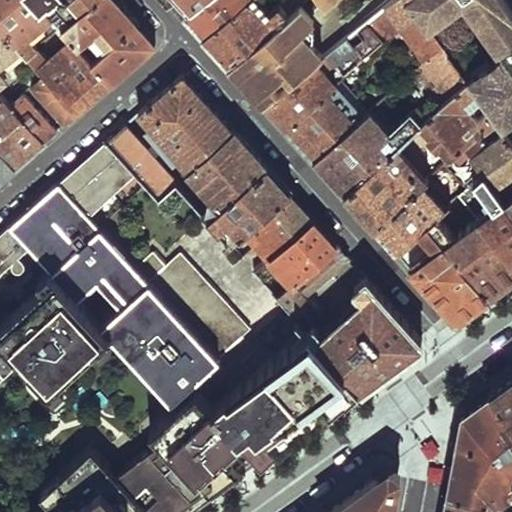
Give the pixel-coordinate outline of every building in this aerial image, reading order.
[(0,0),(0,24),(26,54),(36,46),(24,34),(50,12),(40,2),(38,0),(0,0)] [(62,26),(94,0),(43,0),(40,2),(50,12),(62,26)] [(75,39),(78,43),(95,30),(108,44),(91,58),(112,81),(156,42),(133,16),(118,0),(94,0),(62,26),(75,39)] [(171,0),(182,11),(195,0),(171,0)] [(195,0),(182,11),(192,23),(202,34),(243,0),(195,0)] [(256,1),(256,0),(243,0),(202,34),(216,49),(229,64),(297,9),(289,0),(284,0),(267,14),(256,1)] [(394,0),(370,20),(385,38),(401,26),(427,60),(442,46),(422,19),(408,0),(394,0)] [(511,117),(511,0),(408,0),(422,19),(443,4),(446,7),(455,0),(488,0),(493,6),(482,12),(508,50),(504,53),(489,65),(468,80),(470,83),(497,121),(500,126),(511,117)] [(488,0),(464,0),(504,53),(508,50),(482,12),(493,6),(488,0)] [(443,4),(422,19),(442,46),(468,80),(489,65),(446,7),(443,4)] [(248,84),(265,103),(324,56),(302,32),(315,21),(301,7),(297,9),(229,64),(248,84)] [(342,78),(346,74),(338,63),(361,43),(370,54),(386,40),(385,38),(370,20),(324,56),(265,103),(276,115),(286,126),(342,78)] [(0,83),(6,79),(2,74),(26,54),(0,24),(0,83)] [(78,43),(75,39),(49,62),(36,46),(26,54),(43,73),(78,112),(95,97),(112,81),(91,58),(78,43)] [(421,65),(450,99),(470,83),(468,80),(442,46),(427,60),(421,65)] [(43,73),(31,84),(65,123),(78,112),(43,73)] [(180,74),(138,111),(188,166),(233,126),(210,100),(186,73),(180,74)] [(375,91),(362,101),(342,78),(286,126),(300,142),(314,157),(371,107),(382,98),(375,91)] [(450,99),(421,122),(452,155),(466,145),(480,133),(497,121),(470,83),(450,99)] [(0,179),(21,161),(44,141),(10,104),(0,92),(0,179)] [(44,141),(57,130),(22,92),(10,104),(44,141)] [(413,111),(390,130),(371,107),(314,157),(329,174),(344,190),(399,140),(421,122),(413,111)] [(511,117),(500,126),(504,130),(511,140),(511,139),(511,117)] [(175,177),(179,174),(173,168),(169,171),(125,122),(108,138),(137,170),(158,193),(175,177)] [(251,146),(233,126),(188,166),(223,205),(268,165),(251,146)] [(511,140),(504,130),(488,142),(480,133),(466,145),(483,168),(511,207),(511,140)] [(90,215),(137,170),(108,138),(48,190),(10,224),(0,232),(0,370),(19,354),(48,385),(107,336),(170,405),(173,400),(178,406),(147,434),(155,443),(111,471),(87,445),(37,491),(55,511),(188,511),(238,475),(362,385),(313,330),(251,375),(239,362),(254,348),(243,335),(252,328),(182,248),(172,257),(160,244),(135,266),(90,215)] [(375,225),(425,179),(399,149),(403,145),(399,140),(344,190),(359,208),(375,225)] [(220,227),(232,216),(246,231),(291,190),(280,178),(268,165),(223,205),(210,216),(220,227)] [(511,207),(483,168),(457,191),(477,216),(511,257),(511,207)] [(436,211),(448,199),(429,176),(425,179),(375,225),(385,236),(395,247),(408,235),(425,220),(436,211)] [(243,253),(256,242),(269,258),(315,216),(303,203),(291,190),(246,231),(234,242),(243,253)] [(511,277),(511,257),(477,216),(453,232),(436,211),(425,220),(490,293),(506,282),(511,277)] [(267,279),(279,268),(291,282),(337,242),(326,229),(315,216),(269,258),(257,267),(267,279)] [(425,220),(408,235),(415,243),(420,243),(427,238),(433,245),(409,263),(456,316),(460,316),(476,304),(490,293),(425,220)] [(349,255),(337,242),(291,282),(280,293),(313,330),(362,385),(392,363),(423,341),(423,337),(367,275),(355,286),(362,294),(322,329),(314,320),(324,311),(321,308),(323,305),(314,295),(311,297),(306,292),(349,255)] [(511,377),(491,392),(511,421),(511,377)] [(511,421),(491,392),(477,403),(462,413),(451,475),(448,492),(499,503),(511,511),(511,421)] [(397,478),(397,473),(395,471),(393,468),(389,467),(385,468),(383,469),(381,470),(379,474),(379,478),(376,478),(372,476),(350,492),(323,511),(392,511),(396,492),(391,485),(393,483),(395,483),(397,480),(397,478)] [(511,511),(499,503),(448,492),(444,511),(511,511)]
